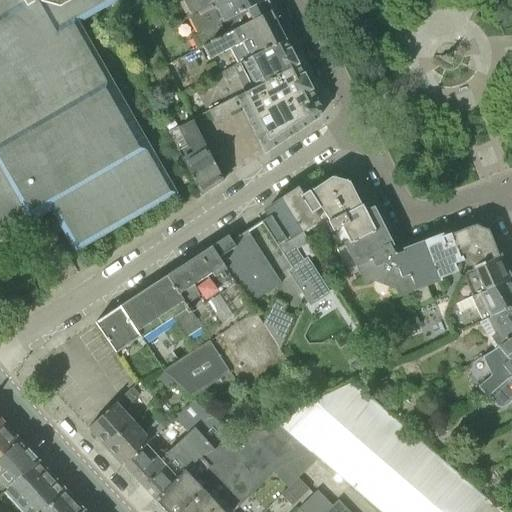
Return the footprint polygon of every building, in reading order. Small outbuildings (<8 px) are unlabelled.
[(0,0),(0,235),(51,207),(76,251),(175,194),(149,147),(144,150),(71,21),(107,0),(0,0)] [(202,47),(270,12),(264,0),(182,0),(199,32),(191,36),(197,49),(202,47)] [(237,64),(285,41),(270,12),(202,47),(208,59),(229,48),(237,64)] [(245,92),(298,65),(285,41),(237,64),(220,72),(226,83),(238,77),(245,92)] [(247,121),(310,90),(312,89),(304,73),(302,74),(298,65),(245,92),(209,110),(213,120),(239,106),(247,121)] [(320,110),(310,90),(247,121),(265,153),(319,118),(320,110)] [(194,183),(201,195),(204,193),(207,193),(211,190),(213,187),(224,180),(192,121),(168,134),(194,183)] [(281,201),(300,230),(325,214),(332,229),(338,226),(348,246),(381,228),(372,210),(365,214),(348,182),(347,183),(346,181),(334,177),(333,178),(332,177),(301,197),(297,191),(281,201)] [(309,243),(300,230),(281,201),(266,211),(270,218),(261,223),(293,272),(290,274),(311,306),(330,294),(307,257),(304,259),(297,250),(309,243)] [(450,235),(460,264),(463,263),(469,266),(468,266),(499,255),(488,230),(476,225),(450,235)] [(394,255),(381,228),(348,246),(337,251),(350,276),(358,272),(365,285),(371,281),(380,285),(394,255)] [(211,247),(249,304),(281,283),(248,232),(233,242),(228,236),(211,247)] [(460,264),(450,235),(450,234),(423,244),(437,284),(442,282),(441,279),(458,273),(454,265),(460,264)] [(394,255),(380,285),(390,290),(394,300),(437,284),(423,244),(394,255)] [(249,304),(211,247),(166,277),(229,372),(244,395),(289,365),(279,350),(263,325),(249,304)] [(468,266),(466,271),(475,293),(510,280),(499,255),(468,266)] [(119,307),(139,338),(140,338),(164,374),(191,398),(229,372),(166,277),(119,307)] [(469,296),(470,298),(474,308),(480,322),(484,320),(491,317),(511,306),(511,283),(510,280),(475,293),(469,296)] [(456,293),(450,304),(454,302),(464,298),(456,293)] [(458,311),(454,302),(450,304),(447,317),(458,311)] [(511,306),(491,317),(484,320),(493,335),(489,338),(495,348),(493,350),(494,350),(499,347),(511,338),(511,306)] [(139,338),(119,307),(94,324),(114,354),(139,338)] [(412,310),(405,313),(413,328),(419,324),(412,310)] [(511,338),(499,347),(510,361),(501,367),(502,368),(479,388),(488,398),(490,396),(510,378),(511,376),(511,338)] [(359,354),(352,368),(366,375),(373,361),(359,354)] [(511,376),(510,378),(490,396),(493,398),(492,402),(493,405),(496,407),(499,408),(503,408),(505,406),(511,399),(511,376)] [(262,427),(235,439),(201,458),(155,500),(165,511),(231,511),(233,511),(272,473),(280,466),(311,453),(319,460),(379,511),(474,511),(486,499),(353,383),(262,427)] [(392,390),(383,383),(373,396),(382,403),(392,390)] [(105,447),(134,420),(127,413),(130,410),(128,407),(138,399),(130,390),(88,428),(105,447)] [(201,458),(235,439),(212,417),(194,401),(175,418),(189,432),(165,455),(161,459),(147,444),(123,466),(155,500),(201,458)] [(165,414),(158,421),(165,428),(172,422),(165,414)] [(0,418),(0,457),(19,440),(0,418)] [(143,430),(134,420),(105,447),(123,466),(147,444),(165,428),(158,421),(148,429),(146,427),(143,430)] [(441,420),(425,425),(430,440),(446,434),(441,420)] [(19,440),(0,457),(0,480),(9,488),(38,461),(19,440)] [(298,479),(319,460),(311,453),(280,466),(272,473),(288,489),(298,479)] [(38,461),(9,488),(3,495),(20,511),(42,511),(64,490),(38,461)] [(479,490),(487,484),(481,476),(473,481),(479,490)] [(292,507),(309,491),(298,479),(288,489),(281,496),(292,507)] [(79,511),(82,510),(64,490),(42,511),(79,511)] [(301,511),(325,511),(333,506),(317,490),(298,508),(301,511)] [(333,506),(325,511),(350,511),(339,500),(333,506)]
